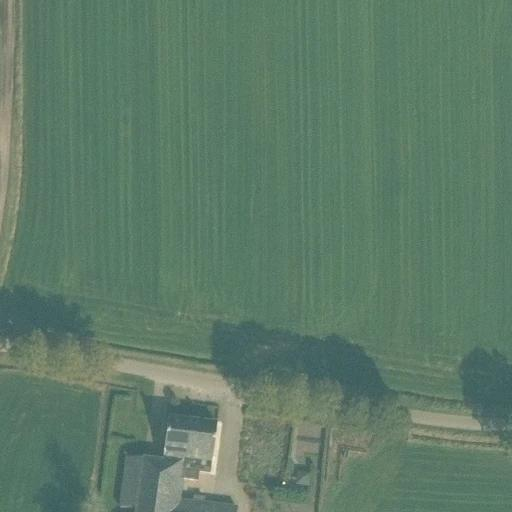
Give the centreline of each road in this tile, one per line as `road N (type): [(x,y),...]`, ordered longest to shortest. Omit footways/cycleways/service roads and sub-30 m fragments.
road 1 (unclassified): [(0,345),(431,421),(511,427)]
road 2 (track): [(0,189),(4,0)]
